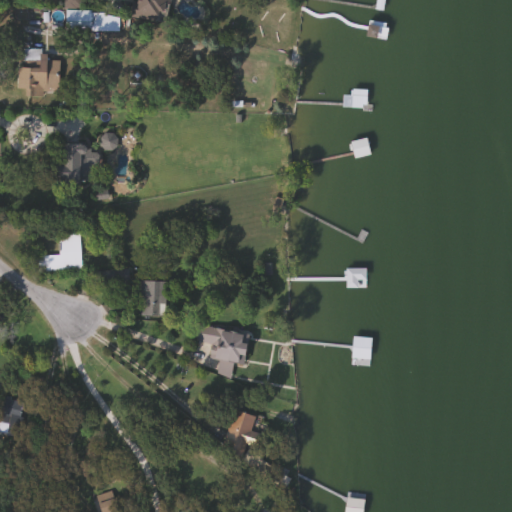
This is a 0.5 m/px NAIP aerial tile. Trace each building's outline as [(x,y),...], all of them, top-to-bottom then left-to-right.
[(135,12),(135,0),(168,0),(167,14),(135,12)] [(63,27),(63,11),(102,11),(102,27),(63,27)] [(16,67),(36,68),(36,53),(45,53),(45,61),(57,61),(57,91),(16,90),(16,67)] [(365,91),(365,107),(341,107),(341,91),(365,91)] [(348,141),(364,138),(367,154),(351,158),(348,141)] [(90,181),(63,181),(63,145),(90,145),(90,181)] [(58,254),(58,233),(78,233),(78,270),(36,270),(35,255),(58,254)] [(353,290),(353,276),(366,276),(366,290),(353,290)] [(137,316),(137,281),(164,281),(164,316),(137,316)] [(246,334),(241,366),(229,364),(227,375),(216,373),(218,360),(211,359),(214,345),(194,341),(196,326),(246,334)] [(350,363),(350,337),(368,337),(368,363),(350,363)] [(15,428),(0,424),(0,396),(22,401),(15,428)] [(219,448),(232,408),(252,415),(248,429),(258,433),(254,446),(244,442),(240,455),(219,448)] [(118,511),(99,511),(94,496),(112,490),(118,511)] [(360,511),(343,511),(344,493),(361,494),(360,511)]
